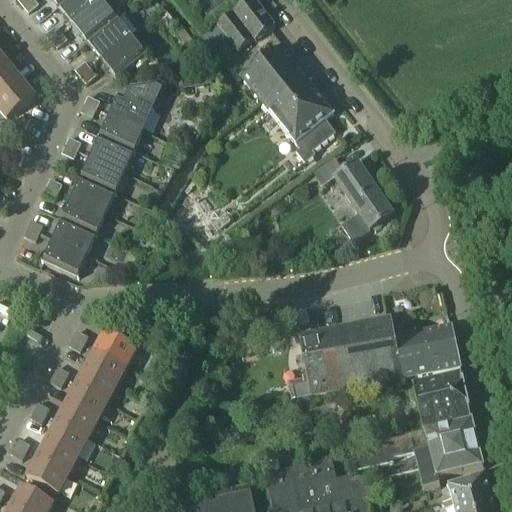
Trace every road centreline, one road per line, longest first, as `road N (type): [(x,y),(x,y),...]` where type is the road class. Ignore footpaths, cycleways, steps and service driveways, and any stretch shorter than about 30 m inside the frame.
road 1 (tertiary): [(503,481),(453,283),(431,256)]
road 2 (unclassified): [(216,294),(307,288),(431,256)]
road 3 (tertiary): [(411,169),(275,0)]
road 4 (residential): [(38,174),(73,96),(0,4)]
road 5 (residential): [(0,442),(70,308)]
road 6 (residential): [(70,308),(216,294)]
